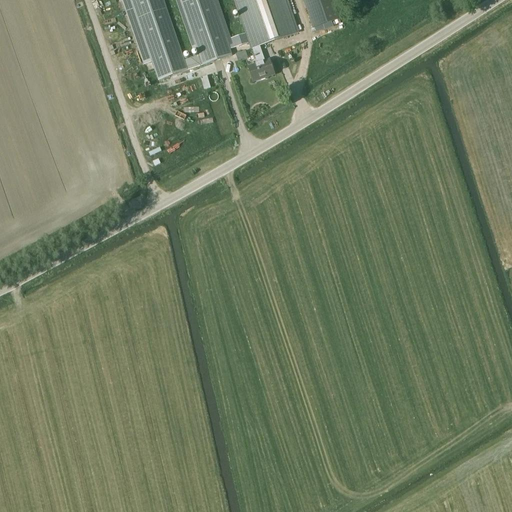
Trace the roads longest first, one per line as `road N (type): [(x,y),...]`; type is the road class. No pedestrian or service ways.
road 1 (unclassified): [(0,292),(338,103),(498,0)]
road 2 (track): [(88,0),(159,206)]
